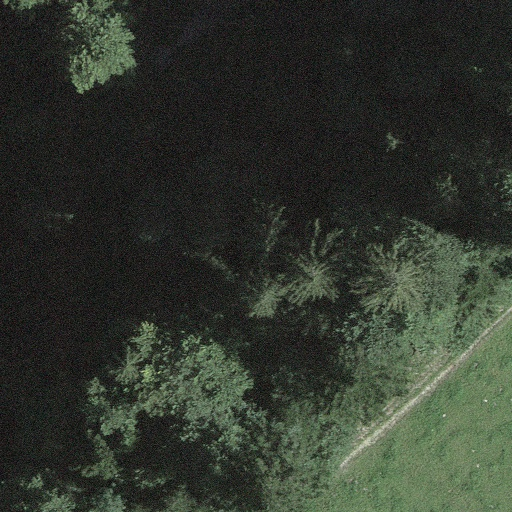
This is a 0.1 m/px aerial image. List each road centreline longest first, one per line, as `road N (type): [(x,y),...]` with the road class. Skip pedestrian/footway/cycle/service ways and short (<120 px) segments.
road 1 (track): [(0,258),(312,0)]
road 2 (track): [(285,511),(511,296)]
